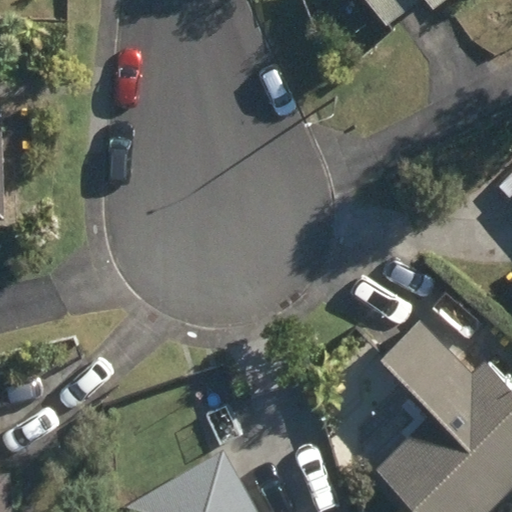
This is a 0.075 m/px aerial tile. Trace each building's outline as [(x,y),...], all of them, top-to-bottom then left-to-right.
[(365,0),(386,27),(423,1),(431,13),(449,0),(365,0)] [(490,511),(511,490),(511,403),(479,370),(468,380),(419,329),(383,367),(433,417),(374,476),(409,511),(490,511)] [(194,404),(206,413),(220,407),(223,392),(210,382),(196,389),(194,404)] [(125,511),(251,511),(223,458),(125,511)] [(0,511),(11,511),(10,479),(0,480),(0,511)]
